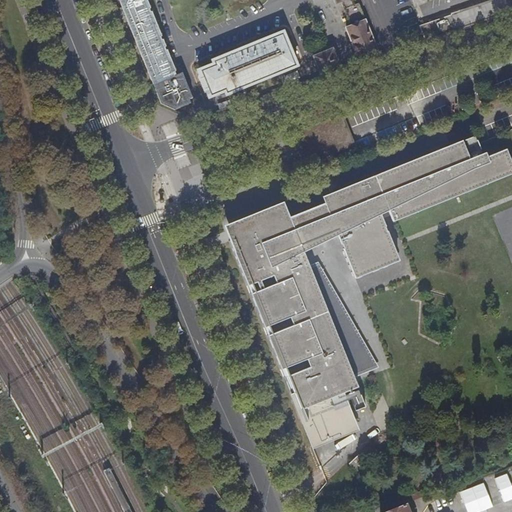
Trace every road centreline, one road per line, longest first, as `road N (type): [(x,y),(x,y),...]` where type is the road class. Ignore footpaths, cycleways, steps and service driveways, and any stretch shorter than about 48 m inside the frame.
road 1 (residential): [(122,166),(511,31)]
road 2 (primary): [(266,511),(122,166)]
road 3 (residential): [(28,256),(52,265),(213,511)]
road 4 (primary): [(122,166),(56,0)]
road 5 (residential): [(0,117),(28,256)]
